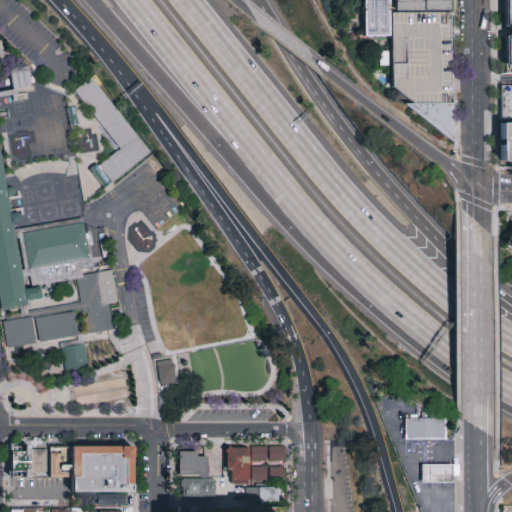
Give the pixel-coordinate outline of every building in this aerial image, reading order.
[(387,0),(387,36),(363,36),(362,0),(387,0)] [(395,0),(448,0),(452,141),(404,104),(411,104),(392,88),(391,14),(396,13),(395,0)] [(511,74),(503,74),(502,0),(511,0),(511,74)] [(378,51),(387,51),(388,66),(379,66),(378,51)] [(34,91),(17,92),(15,74),(31,72),(34,91)] [(114,105),(154,153),(139,166),(114,187),(111,190),(108,188),(91,204),(86,166),(85,155),(105,155),(105,165),(114,159),(125,152),(114,141),(109,136),(98,136),(91,121),(101,121),(88,105),(80,96),(96,82),(114,104),(114,105)] [(511,160),(511,85),(501,85),(502,139),(508,139),(508,161),(511,160)] [(17,228),(18,233),(49,227),(54,226),(85,220),(87,227),(97,271),(85,273),(87,280),(108,277),(109,288),(116,332),(116,333),(55,345),(36,349),(11,354),(10,349),(5,322),(55,312),(86,306),(81,288),(80,284),(59,288),(55,289),(44,291),(47,301),(23,305),(24,311),(3,313),(0,295),(0,129),(6,167),(17,228)] [(511,229),(511,256),(496,246),(508,227),(511,229)] [(92,372),(67,375),(64,349),(63,347),(89,342),(89,349),(92,372)] [(157,360),(159,384),(175,382),(172,358),(157,360)] [(438,413),(450,419),(450,441),(409,441),(409,419),(426,419),(426,413),(438,413)] [(283,461),(283,447),(249,447),(249,461),(283,461)] [(117,492),(74,492),(74,471),(73,448),(117,448),(133,448),(134,470),(134,492),(117,492)] [(247,448),(224,448),(224,483),(247,483),(247,448)] [(45,449),(30,449),(30,472),(45,472),(45,449)] [(178,475),(207,475),(207,456),(197,456),(197,452),(178,452),(178,475)] [(456,484),(426,483),(427,465),(456,465),(456,484)] [(266,481),(266,466),(250,466),(250,481),(266,481)] [(281,486),(249,487),(249,503),(281,503),(281,486)] [(95,506),(123,506),(123,495),(95,495),(95,506)]
